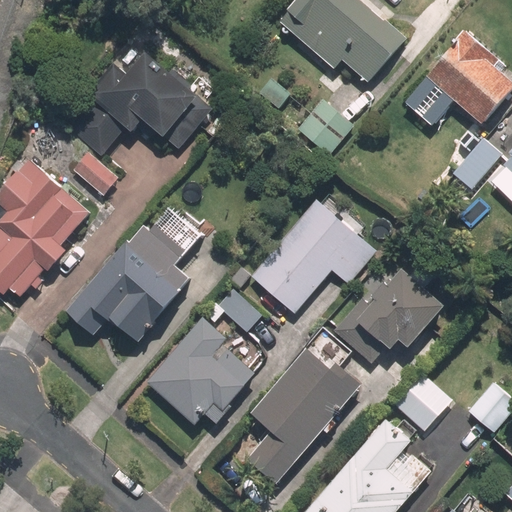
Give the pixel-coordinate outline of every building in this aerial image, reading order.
[(356,0),(296,0),(276,24),(333,74),(340,65),(365,87),(405,42),(356,0)] [(462,33),(423,80),(480,128),(511,90),(511,84),(496,71),(501,65),(462,33)] [(177,155),(213,110),(145,54),(123,81),(108,69),(89,93),(96,100),(71,131),(105,159),(124,136),(128,138),(140,124),(177,155)] [(289,97),(270,82),(260,95),(279,110),(289,97)] [(321,102),(296,133),(329,160),(354,129),(321,102)] [(482,141),(451,179),(471,195),(502,157),(482,141)] [(511,151),(499,165),(504,170),(488,187),(511,209),(511,151)] [(87,155),(72,173),(104,200),(120,181),(87,155)] [(0,301),(7,293),(17,302),(29,288),(35,294),(69,257),(62,252),(91,219),(28,163),(0,194),(0,208),(6,214),(0,221),(0,301)] [(313,202),(249,280),(297,318),(331,276),(349,290),(378,254),(313,202)] [(125,244),(63,316),(90,340),(105,322),(135,347),(190,284),(175,271),(206,235),(174,208),(150,237),(142,230),(128,247),(125,244)] [(360,302),(332,336),(374,369),(393,345),(406,355),(441,311),(394,273),(366,307),(360,302)] [(263,317),(228,287),(203,316),(215,326),(223,316),(246,337),(263,317)] [(200,322),(145,386),(195,429),(204,419),(215,429),(257,380),(223,351),(228,345),(200,322)] [(244,464),(273,490),(360,389),(334,367),(329,373),(305,352),(246,420),(267,438),(244,464)] [(421,375),(393,407),(426,435),(453,403),(421,375)] [(511,401),(492,385),(467,415),(494,436),(511,414),(511,401)] [(384,423),(307,511),(399,511),(436,470),(419,455),(414,461),(404,453),(411,445),(384,423)] [(511,430),(501,443),(511,453),(511,430)] [(511,511),(511,492),(493,511),(511,511)]
